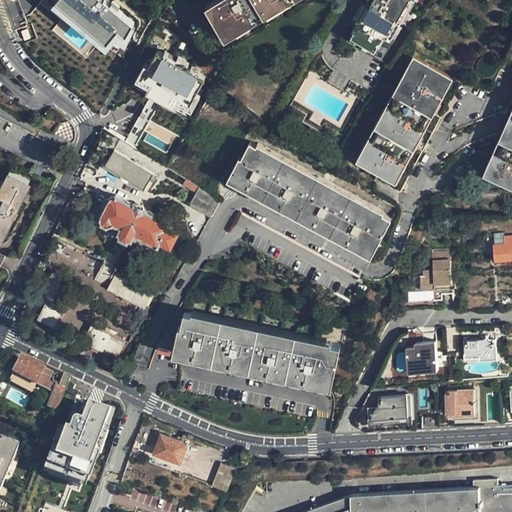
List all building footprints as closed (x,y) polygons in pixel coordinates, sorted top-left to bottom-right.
[(118,36),(126,42),(140,24),(109,0),(51,0),(51,1),(110,47),(118,36)] [(278,0),(217,0),(212,4),(228,30),(278,0)] [(367,0),(357,17),(359,18),(347,39),(385,61),(418,4),(420,6),(423,0),(367,0)] [(464,68),(511,1),(511,0),(441,0),(417,35),(464,68)] [(202,58),(208,50),(194,39),(192,40),(182,53),(178,58),(174,63),(189,75),(193,69),(202,76),(211,65),(202,58)] [(178,58),(182,53),(178,50),(174,55),(178,58)] [(216,57),(208,50),(202,58),(211,65),(216,57)] [(360,158),(416,58),(414,56),(355,160),(379,174),(380,171),(360,160),(360,158)] [(462,84),(416,58),(360,158),(360,160),(380,171),(379,174),(376,180),(400,193),(462,84)] [(511,186),(511,62),(505,59),(466,150),(490,161),(492,162),(486,176),(511,186)] [(106,119),(103,126),(124,140),(130,131),(107,117),(106,119)] [(392,223),(251,142),(234,173),(264,191),(261,197),(264,199),(261,203),(269,207),(271,203),(274,204),(277,198),(290,206),(286,212),(284,216),(292,221),(295,216),(298,211),(302,213),(299,219),(301,221),(299,225),(305,229),(308,225),(311,226),(315,221),(355,245),(352,250),(349,255),(357,259),(360,255),(364,249),(373,254),(392,223)] [(152,171),(114,148),(104,164),(142,187),(152,171)] [(492,162),(490,161),(484,175),(486,176),(492,162)] [(0,234),(3,236),(32,180),(12,169),(0,190),(0,234)] [(264,191),(234,173),(230,179),(261,197),(264,191)] [(511,186),(486,176),(484,175),(482,178),(511,190),(511,186)] [(197,185),(185,178),(183,182),(194,189),(197,185)] [(220,199),(219,198),(199,186),(190,202),(211,214),(220,199)] [(168,227),(170,223),(147,211),(147,210),(134,203),(134,205),(115,195),(101,223),(119,232),(118,234),(120,235),(120,238),(128,241),(130,240),(132,241),(135,235),(158,247),(160,243),(170,248),(171,247),(179,233),(168,227)] [(277,198),(274,204),(286,212),(290,206),(277,198)] [(315,221),(311,226),(352,250),(355,245),(315,221)] [(496,260),(511,259),(511,244),(495,246),(496,260)] [(364,249),(360,255),(370,260),(373,254),(364,249)] [(423,272),(423,283),(434,283),(434,287),(452,287),(452,249),(431,250),(431,261),(433,262),(433,269),(423,270),(423,272)] [(142,311),(151,293),(119,276),(109,293),(142,311)] [(54,332),(76,290),(51,278),(39,302),(46,305),(37,323),(54,332)] [(84,297),(68,315),(84,329),(100,311),(84,297)] [(329,384),(337,350),(174,312),(158,344),(329,384)] [(125,345),(92,328),(83,346),(116,363),(125,345)] [(497,356),(496,337),(466,339),(467,354),(479,353),(480,358),(497,356)] [(407,347),(408,354),(417,354),(418,371),(438,369),(435,340),(415,341),(415,346),(407,347)] [(417,354),(408,354),(409,372),(418,371),(417,354)] [(22,359),(20,358),(12,374),(45,390),(52,374),(22,359)] [(67,385),(68,382),(62,379),(59,386),(58,387),(56,385),(55,385),(47,408),(57,412),(58,411),(67,385)] [(67,385),(58,411),(65,413),(74,388),(67,385)] [(459,415),(460,426),(475,425),(473,389),(446,392),(448,416),(459,415)] [(400,420),(401,429),(409,428),(409,420),(410,419),(408,394),(382,397),(382,402),(379,402),(380,407),(378,408),(373,418),(373,423),(400,420)] [(90,440),(102,409),(75,400),(64,430),(90,440)] [(110,444),(115,430),(105,426),(100,440),(110,444)] [(138,433),(132,449),(141,452),(147,436),(138,433)] [(161,434),(154,453),(181,463),(187,443),(161,434)] [(0,511),(9,511),(31,459),(0,445),(0,511)] [(152,452),(148,464),(179,474),(182,463),(181,463),(154,453),(152,452)] [(223,460),(213,483),(229,490),(238,466),(223,460)] [(511,511),(511,484),(354,495),(302,511),(511,511)]
